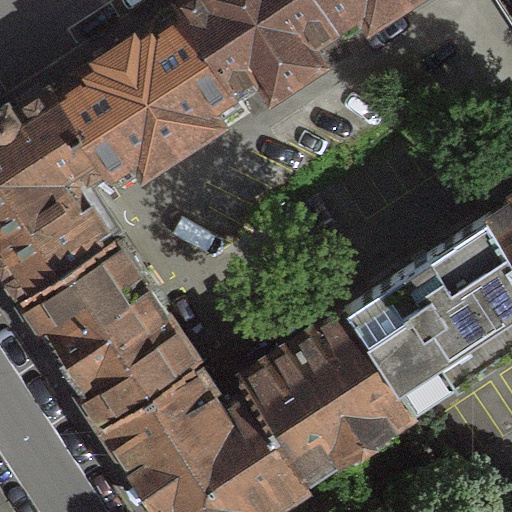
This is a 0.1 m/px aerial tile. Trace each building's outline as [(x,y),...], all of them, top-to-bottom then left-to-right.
[(326,0),(182,0),(177,4),(236,93),(256,81),(262,91),(323,51),(315,38),(340,22),(326,0)] [(326,0),(340,22),(369,3),(377,15),(400,0),(326,0)] [(73,71),(54,83),(107,163),(113,173),(131,161),(236,93),(177,4),(73,71)] [(0,273),(9,287),(107,224),(79,181),(107,163),(54,83),(0,118),(0,273)] [(511,184),(484,203),(511,246),(511,184)] [(511,337),(511,246),(484,203),(340,296),(410,403),(487,353),(511,337)] [(97,421),(195,358),(107,224),(9,287),(51,352),(97,421)] [(381,422),(410,403),(340,296),(229,368),(236,379),(299,475),(381,422)] [(242,511),(299,475),(236,379),(216,391),(195,358),(97,421),(155,510),(156,511),(242,511)]
